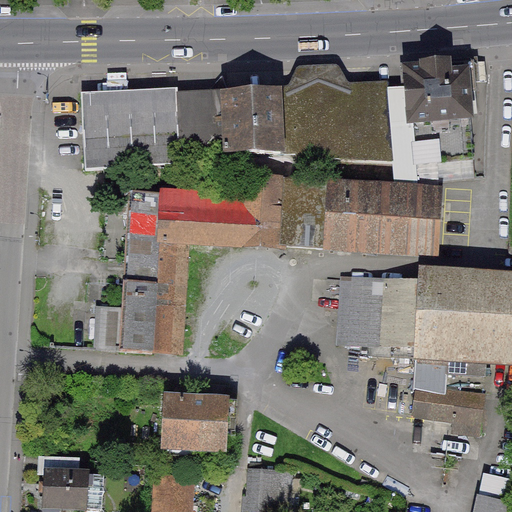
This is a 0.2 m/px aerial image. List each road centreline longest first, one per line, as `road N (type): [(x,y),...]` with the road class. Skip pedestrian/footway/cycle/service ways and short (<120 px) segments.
road 1 (tertiary): [(404,31),(20,44)]
road 2 (residential): [(0,408),(20,44)]
